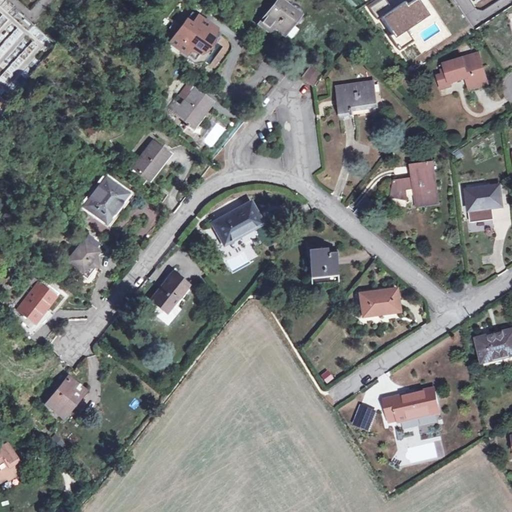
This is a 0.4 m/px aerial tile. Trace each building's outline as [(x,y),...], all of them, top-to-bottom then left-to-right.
[(299,14),(280,0),(277,0),(259,25),(268,32),(273,33),(276,29),(283,35),(299,14)] [(385,0),(383,0),(372,8),(379,18),(381,17),(396,39),(429,16),(418,0),(417,0),(408,7),(404,2),(392,10),(385,0)] [(185,54),(193,60),(209,38),(205,35),(211,27),(191,12),(181,27),(175,34),(169,43),(185,54)] [(175,34),(181,27),(173,21),(168,29),(175,34)] [(194,64),(204,62),(213,49),(210,46),(219,33),(211,27),(205,35),(209,38),(193,60),(185,54),(183,57),(194,64)] [(244,57),(255,70),(265,55),(253,46),(244,57)] [(472,77),(476,88),(487,84),(478,54),(444,65),(446,70),(441,72),(442,76),(437,77),(442,91),(451,88),(449,84),(465,80),(472,77)] [(313,87),(321,76),(309,67),(300,78),(313,87)] [(468,90),(476,88),(472,77),(465,80),(468,90)] [(372,83),(339,88),(343,117),(353,115),(352,106),(375,103),(372,83)] [(187,84),(174,101),(181,107),(195,89),(187,84)] [(211,102),(195,89),(181,107),(174,101),(167,109),(191,128),(211,102)] [(216,122),(202,141),(211,148),(225,129),(216,122)] [(116,152),(122,149),(116,138),(109,141),(116,152)] [(146,181),(167,154),(152,142),(131,169),(146,181)] [(413,190),(415,207),(438,203),(433,163),(410,166),(411,179),(393,181),(390,197),(406,199),(405,191),(413,190)] [(95,211),(108,221),(128,195),(105,178),(82,207),(92,215),(95,211)] [(470,212),(502,207),(499,187),(467,192),(470,212)] [(376,205),(365,199),(353,214),(368,221),(376,205)] [(250,203),(212,225),(223,243),(244,231),(245,233),(261,224),(250,203)] [(105,225),(108,221),(95,211),(92,215),(105,225)] [(81,245),(68,261),(81,272),(78,274),(86,281),(97,267),(95,255),(97,252),(93,249),(97,244),(88,236),(84,242),(82,241),(80,244),(81,245)] [(333,254),(326,255),(326,249),(308,251),(312,284),(336,282),(333,254)] [(166,313),(188,286),(172,273),(150,300),(166,313)] [(42,293),(45,290),(38,285),(17,311),(33,324),(52,301),(42,293)] [(362,317),(398,311),(395,289),(359,294),(362,317)] [(54,297),(45,290),(42,293),(52,301),(54,297)] [(511,330),(476,340),(483,364),(507,358),(509,367),(511,366),(511,330)] [(320,375),(326,384),(334,379),(328,369),(320,375)] [(61,418),(83,391),(68,379),(46,406),(61,418)] [(421,418),(440,414),(434,389),(418,393),(384,402),(389,423),(398,421),(398,424),(421,418)] [(22,472),(16,463),(12,456),(15,455),(7,443),(3,446),(0,441),(0,482),(7,478),(12,475),(14,477),(22,472)]
